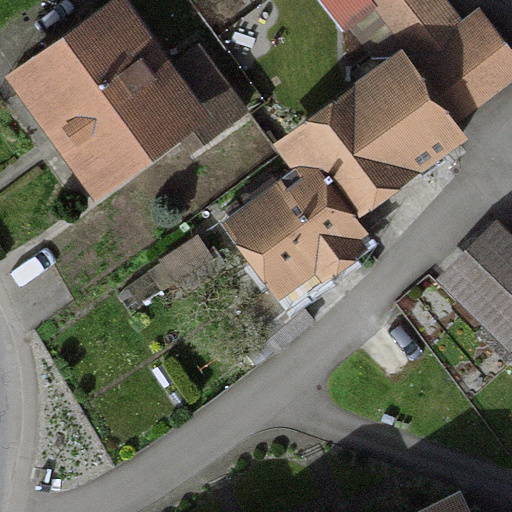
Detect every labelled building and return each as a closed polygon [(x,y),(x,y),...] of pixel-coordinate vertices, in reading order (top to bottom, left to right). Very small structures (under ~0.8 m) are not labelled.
[(370,0),(374,5),(456,110),(511,66),(511,54),(479,12),(460,27),(438,0),(370,0)] [(337,208),(338,207),(448,127),(443,120),(456,110),(374,5),(352,20),(376,57),(354,72),(365,88),(287,146),(305,170),(306,169),(337,208)] [(116,23),(39,81),(101,167),(179,110),(201,141),(242,111),(196,48),(155,77),(116,23)] [(338,207),(337,208),(306,169),(305,170),(235,222),(281,283),(316,256),(326,269),(356,247),(351,241),(359,235),(338,207)] [(464,292),(511,339),(511,245),(464,292)] [(258,327),(276,349),(313,318),(294,297),(258,327)] [(460,511),(451,493),(448,494),(449,498),(419,511),(460,511)]
